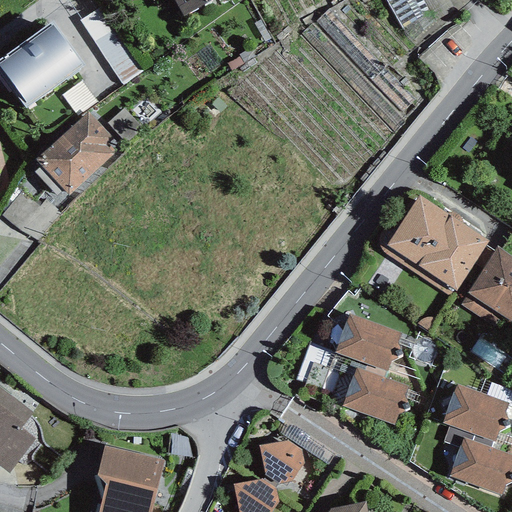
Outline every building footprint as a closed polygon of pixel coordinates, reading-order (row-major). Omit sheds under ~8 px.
[(207,0),(174,0),(183,14),(207,0)] [(52,19),(0,57),(0,72),(26,107),(85,63),(52,19)] [(143,68),(116,33),(97,47),(124,82),(143,68)] [(85,76),(65,86),(76,108),(96,98),(85,76)] [(112,138),(87,110),(35,158),(68,194),(113,153),(105,145),(112,138)] [(21,191),(0,218),(0,222),(32,247),(60,210),(45,198),(39,206),(21,191)] [(386,244),(456,290),(489,239),(419,193),(386,244)] [(511,255),(496,245),(466,291),(468,292),(460,304),(494,326),(501,314),(511,321),(511,255)] [(401,332),(348,313),(334,351),(336,352),(387,371),(401,332)] [(334,351),(310,342),(295,381),(321,390),(336,352),(334,351)] [(407,386),(355,367),(341,405),(393,424),(407,386)] [(442,421),(493,440),(507,403),(456,384),(442,421)] [(0,391),(3,388),(0,385),(0,466),(8,473),(36,438),(21,427),(24,423),(0,403),(0,391)] [(448,475),(500,495),(511,462),(511,455),(463,437),(448,475)] [(287,440),(258,444),(263,474),(278,484),(291,479),(304,461),(301,449),(287,440)] [(150,511),(163,459),(103,445),(96,473),(106,481),(98,511),(150,511)] [(262,479),(233,483),(237,511),(269,511),(279,500),(276,487),(262,479)] [(368,511),(365,500),(326,510),(325,511),(368,511)]
